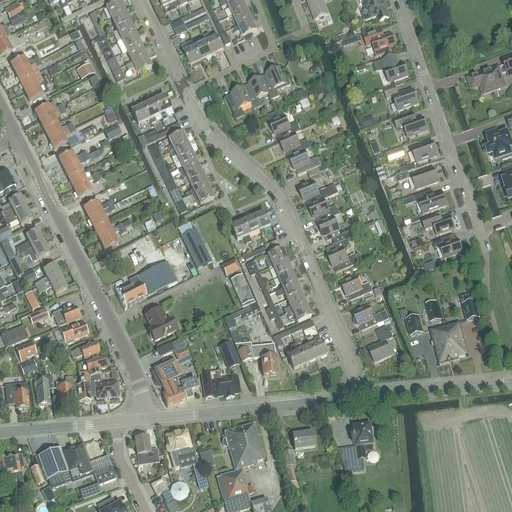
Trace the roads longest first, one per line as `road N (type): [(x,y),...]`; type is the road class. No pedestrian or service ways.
road 1 (residential): [(355,398),(349,358),(283,205),(201,125),(184,91)]
road 2 (tertiary): [(143,419),(138,380),(17,137)]
road 3 (residential): [(484,244),(398,0)]
road 4 (tertiary): [(143,419),(355,398)]
road 5 (tertiary): [(355,398),(511,382)]
